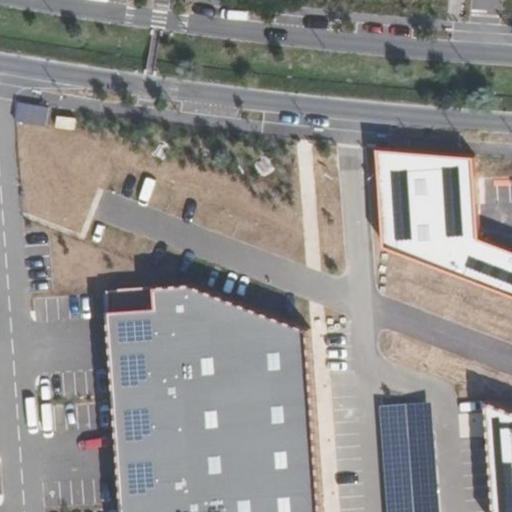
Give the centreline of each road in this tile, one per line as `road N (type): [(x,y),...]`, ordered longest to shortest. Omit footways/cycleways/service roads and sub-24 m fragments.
road 1 (unclassified): [(0,60),(351,109),(511,120)]
road 2 (unclassified): [(511,52),(41,0)]
